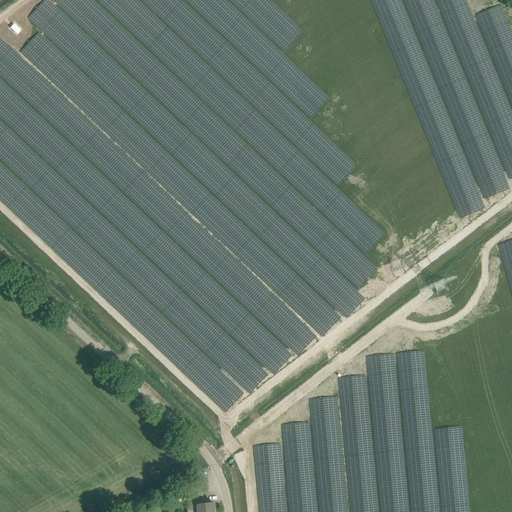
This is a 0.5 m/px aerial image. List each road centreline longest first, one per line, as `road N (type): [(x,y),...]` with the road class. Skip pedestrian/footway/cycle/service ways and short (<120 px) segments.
road 1 (unclassified): [(229,511),(220,475),(201,447),(0,257)]
road 2 (track): [(212,463),(427,297)]
